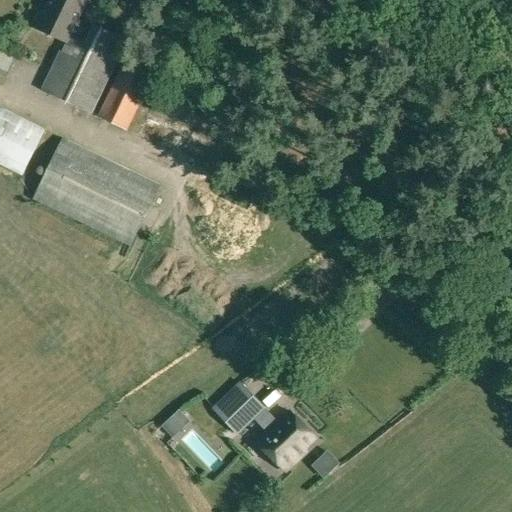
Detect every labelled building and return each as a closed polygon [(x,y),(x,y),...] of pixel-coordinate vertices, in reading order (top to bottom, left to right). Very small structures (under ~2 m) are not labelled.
[(40,89),(91,114),(126,40),(93,24),(89,31),(80,26),(82,21),(77,19),(85,1),(83,0),(49,0),(43,13),(39,12),(34,23),(37,25),(36,27),(65,42),(68,36),(83,43),(76,58),(59,50),(40,89)] [(0,75),(5,78),(16,54),(0,45),(0,75)] [(97,116),(126,130),(152,76),(123,62),(97,116)] [(152,107),(196,128),(206,108),(162,87),(152,107)] [(25,159),(30,134),(1,127),(0,131),(0,188),(17,193),(17,191),(13,190),(21,158),(25,159)] [(32,200),(130,247),(160,185),(61,138),(32,200)] [(202,216),(200,228),(216,231),(218,219),(202,216)] [(212,408),(238,435),(265,408),(239,381),(212,408)] [(179,409),(162,426),(173,437),(190,421),(179,409)] [(255,440),(285,471),(306,450),(304,448),(315,438),(290,411),(279,422),(276,420),(255,440)]
